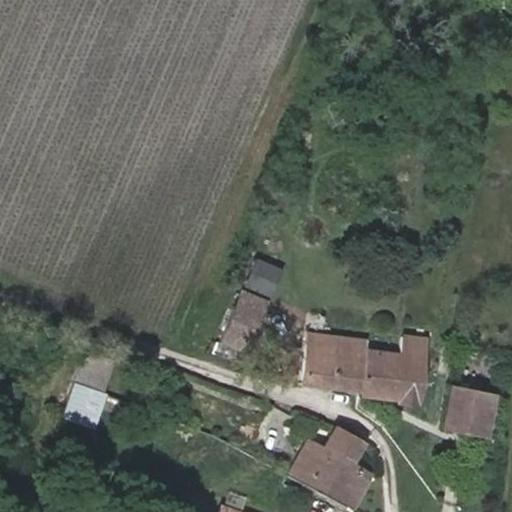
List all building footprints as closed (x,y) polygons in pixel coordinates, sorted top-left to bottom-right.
[(274,294),(282,264),(253,256),(244,285),(274,294)] [(265,300),(242,291),(220,341),(243,351),(265,300)] [(359,390),(364,353),(366,340),(306,332),(300,381),(359,390)] [(398,356),(364,353),(359,390),(359,394),(395,399),(394,401),(418,404),(426,344),(426,338),(401,335),(398,356)] [(75,385),(102,394),(111,362),(86,353),(75,385)] [(102,394),(75,385),(67,414),(92,423),(102,394)] [(491,395),(448,386),(440,426),(483,435),(491,395)] [(320,447),(302,479),(352,506),(368,474),(350,464),(361,443),(332,426),(320,447)] [(302,479),(320,447),(304,439),(287,471),(302,479)]
